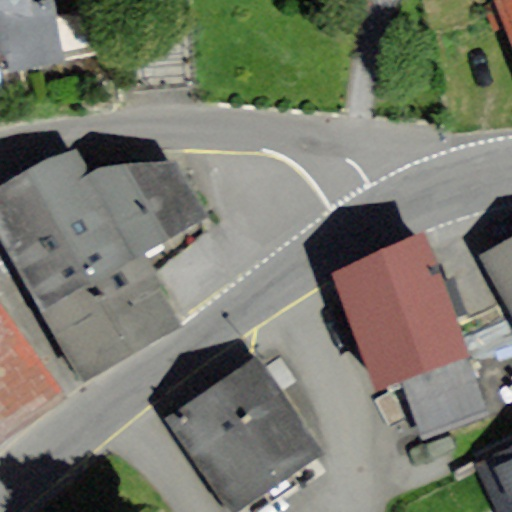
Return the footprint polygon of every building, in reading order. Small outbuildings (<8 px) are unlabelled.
[(0,0),(0,64),(55,57),(48,7),(23,10),(21,0),(0,0)] [(131,254),(196,218),(167,165),(90,178),(87,174),(76,153),(0,194),(0,222),(82,371),(169,322),(136,263),(131,254)] [(464,350),(423,238),(340,273),(382,384),(464,350)] [(511,242),(488,254),(511,302),(511,242)] [(0,433),(13,425),(57,393),(0,311),(0,433)] [(174,418),(234,507),(278,478),(314,454),(254,365),(174,418)] [(511,511),(511,450),(481,465),(502,511),(511,511)]
